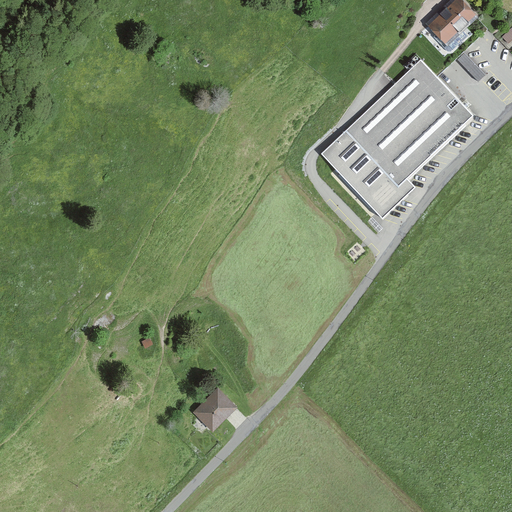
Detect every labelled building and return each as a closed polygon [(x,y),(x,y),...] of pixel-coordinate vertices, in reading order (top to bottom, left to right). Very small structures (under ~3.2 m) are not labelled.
[(449,46),(480,17),(465,0),(453,0),(428,23),(449,46)] [(508,45),(511,41),(511,29),(502,39),(508,45)] [(481,80),(488,73),(468,51),(461,58),(481,80)] [(421,61),(346,132),(403,187),(409,181),(478,116),(421,61)] [(403,187),(346,132),(322,154),(382,219),(415,188),(409,181),(403,187)] [(215,433),(240,408),(219,388),(194,413),(215,433)]
